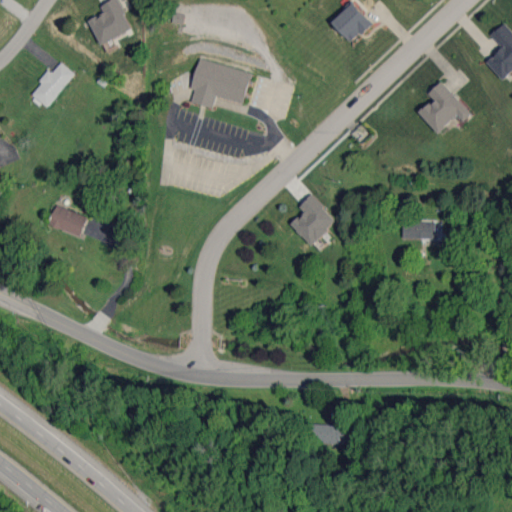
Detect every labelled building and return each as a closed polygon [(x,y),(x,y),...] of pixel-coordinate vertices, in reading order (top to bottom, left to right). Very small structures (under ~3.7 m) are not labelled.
[(102,44),(133,29),(119,0),(112,0),(102,5),(105,13),(91,20),(102,44)] [(332,21),(353,42),(374,22),(354,0),(332,21)] [(488,62),(505,80),(511,72),(511,30),(505,23),(492,34),(504,47),(488,62)] [(253,72),(200,58),(192,89),(196,90),(193,102),(214,108),(217,96),(244,103),(253,72)] [(33,96),(48,109),(76,73),(62,62),(53,72),(49,69),(41,80),(44,83),(33,96)] [(420,112),(439,133),(459,115),(465,121),(473,114),(443,81),(430,93),(435,99),(420,112)] [(301,207),(305,211),(292,225),(313,245),(338,220),(312,195),(301,207)] [(89,215),(57,206),(51,226),(83,235),(89,215)] [(436,222),(404,221),(403,238),(436,239),(436,222)] [(351,444),(352,425),(310,424),(310,443),(351,444)]
